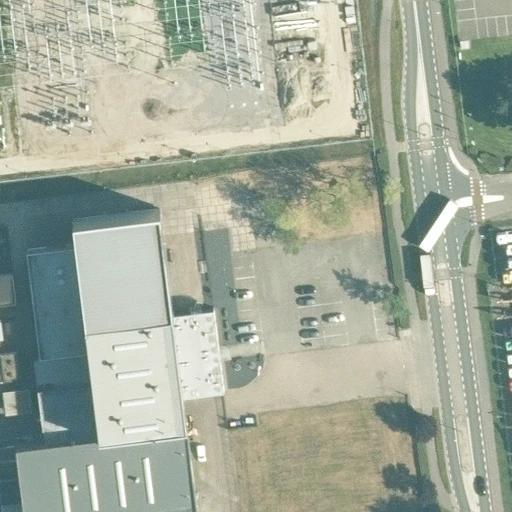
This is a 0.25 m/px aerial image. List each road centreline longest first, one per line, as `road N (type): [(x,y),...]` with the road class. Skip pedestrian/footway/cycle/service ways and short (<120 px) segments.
road 1 (secondary): [(481,511),(447,219)]
road 2 (secondary): [(422,222),(455,472),(468,511)]
road 3 (secondary): [(418,45),(411,126),(419,194)]
road 4 (secondary): [(444,192),(418,45)]
